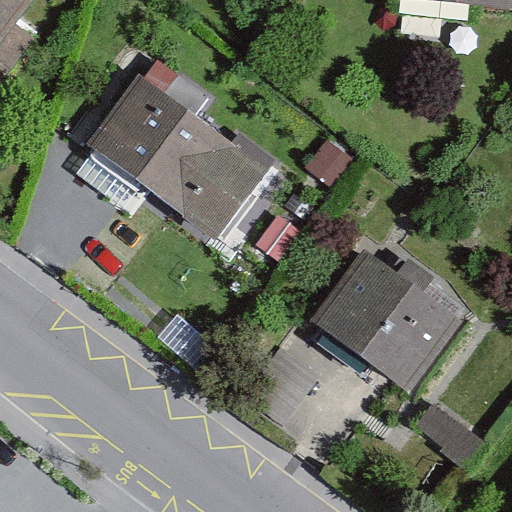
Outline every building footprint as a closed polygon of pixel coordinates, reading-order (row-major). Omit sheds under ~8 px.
[(29,5),(21,0),(0,0),(0,71),(0,72),(9,78),(31,48),(9,32),(29,5)] [(511,0),(397,0),(396,8),(511,20),(511,0)] [(262,180),(138,91),(91,155),(112,170),(216,245),(262,180)] [(454,335),(364,271),(317,337),(366,372),(406,401),(454,335)] [(491,455),(436,412),(417,437),(472,479),(491,455)]
